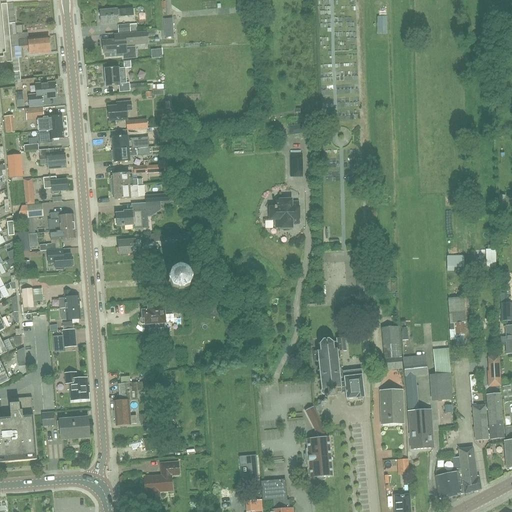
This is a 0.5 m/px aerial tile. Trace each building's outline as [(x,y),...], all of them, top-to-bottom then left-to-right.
[(4,62),(12,62),(14,80),(21,80),(18,58),(21,57),(20,47),(30,46),(30,54),(50,52),(49,36),(29,38),(28,33),(22,33),(21,25),(15,26),(15,23),(13,3),(7,4),(1,4),(5,52),(3,52),(4,62)] [(101,24),(118,23),(117,17),(133,15),(132,8),(117,10),(117,9),(100,11),(101,24)] [(174,37),(172,18),(163,19),(164,38),(174,37)] [(118,33),(130,32),(137,31),(136,24),(130,24),(118,25),(118,33)] [(144,33),(129,34),(129,45),(145,43),(144,33)] [(133,48),(125,48),(125,45),(129,45),(129,34),(114,35),(114,40),(102,41),(103,53),(105,53),(105,57),(123,56),(123,59),(134,58),(133,48)] [(119,86),(119,92),(130,92),(129,83),(125,83),(124,68),(118,69),(118,68),(104,69),(105,87),(119,86)] [(29,96),(30,107),(43,106),(42,99),(56,97),(55,82),(36,84),(37,95),(29,96)] [(147,91),(147,90),(164,89),(163,84),(153,85),(153,84),(146,84),(146,83),(130,84),(130,92),(147,91)] [(108,121),(127,120),(126,110),(131,110),(130,102),(116,103),(117,106),(107,107),(108,121)] [(38,118),(43,117),(42,108),(27,109),(27,119),(38,118)] [(43,117),(38,118),(39,132),(63,129),(62,116),(43,117)] [(302,125),(288,126),(289,136),(303,134),(302,125)] [(63,129),(39,132),(41,144),(52,143),(51,139),(64,138),(63,129)] [(112,139),(110,140),(111,144),(112,144),(112,150),(147,147),(147,139),(127,140),(127,136),(112,138),(112,139)] [(148,155),(148,147),(147,147),(112,150),(113,156),(112,156),(112,161),(114,161),(114,163),(129,161),(128,156),(148,155)] [(66,168),(65,153),(40,156),(41,164),(47,163),(48,170),(66,168)] [(12,155),(13,179),(28,178),(26,155),(12,155)] [(134,167),(134,174),(144,173),(155,172),(155,171),(157,170),(157,165),(134,167)] [(163,166),(164,183),(172,182),(171,165),(163,166)] [(132,180),(132,174),(132,173),(113,175),(113,179),(110,180),(111,187),(137,185),(136,179),(132,180)] [(43,178),(44,182),(44,189),(52,188),(52,191),(53,191),(53,193),(54,194),(58,193),(59,192),(59,191),(68,190),(67,179),(56,180),(56,177),(52,177),(43,178)] [(38,180),(29,181),(30,204),(39,204),(38,180)] [(138,198),(137,185),(111,187),(111,195),(114,195),(115,200),(138,198)] [(159,202),(170,201),(169,194),(145,196),(146,203),(150,202),(159,202)] [(290,228),(290,224),(297,224),(297,219),(298,219),(298,208),(296,208),(296,204),(290,204),(290,200),(278,200),(278,202),(273,202),(273,210),(268,210),(268,220),(274,220),(274,228),(279,228),(290,228)] [(124,213),(116,214),(117,226),(133,225),(133,229),(141,229),(141,217),(148,217),(151,217),(155,212),(155,207),(160,207),(159,202),(150,202),(150,210),(145,210),(142,210),(131,211),(124,211),(124,213)] [(41,204),(27,206),(28,218),(43,217),(41,204)] [(49,232),(50,232),(60,231),(75,229),(74,215),(67,216),(67,211),(50,213),(50,220),(48,220),(49,232)] [(27,219),(29,234),(35,233),(33,218),(27,219)] [(76,237),(75,229),(60,231),(50,232),(50,240),(76,237)] [(18,233),(14,233),(14,240),(19,239),(20,252),(30,251),(28,232),(18,233)] [(143,235),(144,242),(160,241),(160,233),(143,235)] [(119,255),(135,254),(135,247),(141,247),(140,240),(118,242),(119,255)] [(16,258),(15,249),(7,253),(9,259),(16,258)] [(48,262),(55,262),(55,270),(65,269),(64,268),(72,267),(72,266),(74,266),(73,260),(72,260),(71,254),(63,255),(63,249),(53,250),(48,250),(48,262)] [(490,250),(490,274),(500,274),(500,250),(490,250)] [(463,256),(447,256),(447,272),(453,272),(453,267),(463,267),(463,256)] [(182,269),(182,268),(176,268),(176,269),(170,272),(169,278),(167,278),(168,284),(169,284),(172,290),(178,291),(178,293),(184,292),(184,291),(190,288),(191,283),(193,283),(192,276),(191,276),(188,270),(182,269)] [(24,308),(34,307),(32,289),(22,290),(24,308)] [(39,290),(38,301),(47,301),(47,290),(39,290)] [(70,290),(65,291),(66,308),(64,309),(65,309),(80,308),(79,297),(71,297),(70,290)] [(511,301),(505,301),(505,295),(500,295),(501,302),(500,302),(501,309),(500,309),(501,321),(511,321),(511,309),(511,301)] [(140,325),(142,325),(148,325),(149,330),(165,328),(164,313),(180,312),(180,301),(172,302),(172,304),(148,306),(148,311),(142,312),(142,318),(141,318),(139,319),(139,321),(139,323),(140,325)] [(334,307),(334,316),(354,315),(354,306),(334,307)] [(65,309),(60,309),(61,320),(67,320),(81,319),(80,308),(65,309)] [(63,323),(64,330),(74,329),(73,322),(63,323)] [(62,330),(64,347),(76,347),(74,329),(64,330),(62,330)] [(315,351),(313,351),(313,362),(316,361),(316,363),(318,362),(319,370),(317,370),(317,371),(319,371),(320,379),(318,379),(318,381),(320,381),(321,389),(320,391),(321,391),(321,395),(323,397),(328,397),(335,396),(336,397),(337,396),(336,395),(335,392),(341,391),(341,393),(345,392),(344,382),(340,382),(339,379),(341,379),(341,377),(339,377),(338,370),(340,369),(340,368),(338,368),(337,360),(339,360),(339,358),(337,359),(337,357),(340,357),(339,352),(346,351),(344,338),(336,339),(336,342),(334,342),(333,341),(333,342),(331,342),(328,340),(329,338),(327,338),(327,339),(323,340),(322,338),(321,339),(322,340),(319,344),(318,343),(317,344),(319,345),(319,351),(317,351),(316,350),(315,351)] [(433,350),(435,374),(429,375),(431,401),(452,400),(450,373),(450,363),(448,349),(433,350)] [(407,404),(408,404),(411,449),(433,448),(430,410),(418,411),(417,403),(417,395),(416,376),(427,375),(426,361),(425,361),(424,356),(402,358),(405,377),(406,396),(407,396),(407,404)] [(384,359),(385,370),(392,370),(401,369),(402,369),(402,358),(401,357),(391,358),(384,359)] [(0,362),(0,384),(9,380),(0,362)] [(343,372),(344,382),(345,392),(346,399),(364,397),(361,370),(343,372)] [(86,378),(76,379),(75,373),(65,373),(66,383),(71,383),(73,400),(88,399),(86,378)] [(475,393),(482,393),(481,376),(474,376),(475,393)] [(501,387),(500,376),(487,377),(488,387),(501,387)] [(119,402),(114,402),(116,426),(131,425),(137,425),(136,417),(130,417),(129,401),(132,401),(132,400),(131,391),(137,391),(143,390),(142,382),(136,383),(130,383),(122,383),(118,384),(119,402)] [(502,387),(505,403),(511,401),(511,400),(510,386),(502,387)] [(381,424),(403,423),(401,391),(380,391),(381,424)] [(490,439),(504,437),(500,394),(486,395),(490,439)] [(0,463),(37,460),(32,397),(9,399),(10,418),(0,418),(0,463)] [(476,440),(488,439),(485,405),(473,406),(476,440)] [(307,469),(309,469),(309,477),(317,477),(320,479),(323,479),(326,476),(332,476),(329,437),(328,437),(312,407),(305,411),(319,438),(306,440),(307,448),(305,449),(307,469)] [(41,414),(43,426),(51,425),(51,423),(55,423),(54,413),(41,414)] [(149,414),(139,415),(140,424),(150,423),(149,414)] [(61,440),(75,439),(90,437),(88,418),(59,420),(61,440)] [(156,434),(156,437),(143,439),(145,451),(158,449),(157,440),(162,439),(161,433),(156,434)] [(458,449),(461,469),(464,493),(465,493),(465,494),(481,490),(479,477),(477,477),(473,447),(458,449)] [(239,466),(240,466),(248,466),(249,474),(249,481),(258,480),(256,455),(239,457),(239,466)] [(397,460),(397,470),(409,469),(408,459),(397,460)] [(161,464),(161,476),(144,477),(145,494),(149,494),(150,506),(160,505),(159,492),(172,491),(171,476),(179,475),(178,463),(161,464)] [(458,472),(446,474),(435,476),(438,499),(462,495),(461,494),(464,493),(461,469),(457,470),(458,472)] [(269,511),(291,511),(292,509),(289,509),(289,500),(287,500),(285,479),(261,482),(262,501),(273,500),(274,510),(269,511)] [(394,496),(394,511),(410,511),(409,494),(394,496)] [(262,511),(262,500),(256,501),(245,501),(245,511),(262,511)]
